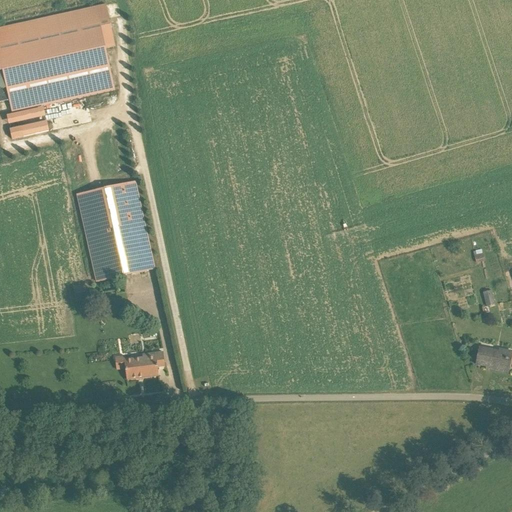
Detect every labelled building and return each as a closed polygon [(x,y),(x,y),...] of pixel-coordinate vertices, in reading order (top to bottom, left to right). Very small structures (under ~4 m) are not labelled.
[(106,7),(0,23),(0,71),(1,71),(7,110),(114,93),(107,48),(112,47),(106,7)] [(7,125),(44,116),(42,106),(5,115),(7,125)] [(8,129),(10,139),(47,131),(45,121),(8,129)] [(155,270),(136,182),(78,196),(97,282),(155,270)] [(473,252),(477,264),(485,262),(482,250),(473,252)] [(491,291),(484,293),(487,307),(495,305),(491,291)] [(511,354),(511,352),(499,350),(499,352),(480,348),(476,365),(491,368),(491,371),(508,374),(511,354)] [(158,368),(165,367),(163,353),(156,354),(156,357),(125,360),(125,357),(116,359),(117,371),(126,369),(127,381),(159,377),(158,368)]
